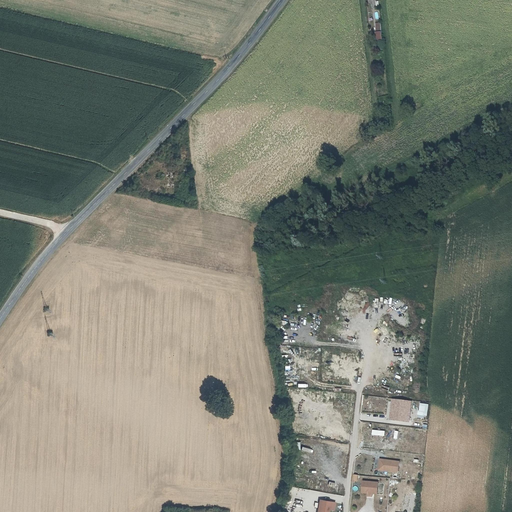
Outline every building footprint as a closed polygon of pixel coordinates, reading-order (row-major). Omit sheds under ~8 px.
[(411,423),(413,402),(392,400),(390,421),(411,423)] [(427,420),(429,405),(420,404),(418,423),(422,423),(422,420),(427,420)] [(400,474),(401,461),(380,459),(379,472),(400,474)] [(362,494),(367,494),(367,497),(374,498),(374,495),(379,496),(380,482),(363,481),(362,494)] [(316,511),(329,511),(330,510),(334,511),(336,502),(319,499),(316,511)]
